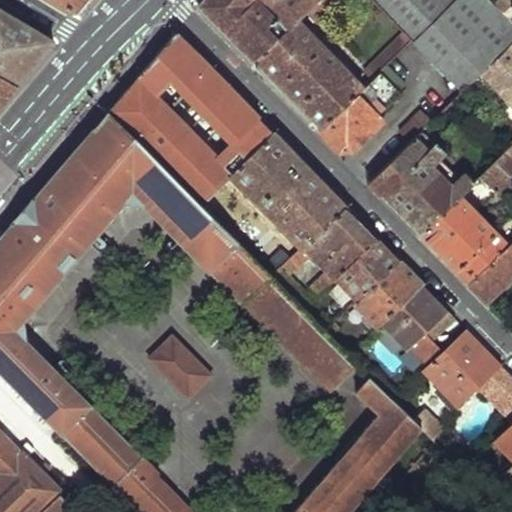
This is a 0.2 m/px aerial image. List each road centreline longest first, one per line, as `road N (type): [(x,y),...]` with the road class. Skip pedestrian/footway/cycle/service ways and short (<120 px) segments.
road 1 (residential): [(171,0),(511,348)]
road 2 (primary): [(0,165),(101,47)]
